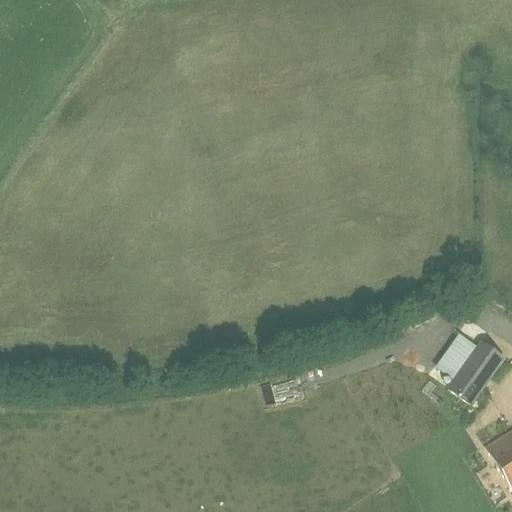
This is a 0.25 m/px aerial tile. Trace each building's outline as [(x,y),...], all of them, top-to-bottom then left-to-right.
[(490,378),(468,362),(447,392),(469,408),(490,378)] [(511,433),(484,451),(511,495),(511,433)] [(416,447),(372,473),(389,501),(433,474),(416,447)] [(224,479),(235,475),(228,456),(218,460),(224,479)] [(432,476),(390,503),(395,511),(398,511),(438,485),(432,476)]
